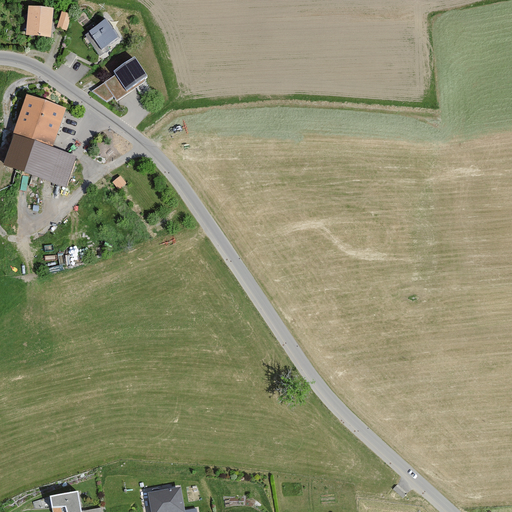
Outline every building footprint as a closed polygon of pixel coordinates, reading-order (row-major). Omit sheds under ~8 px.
[(52,12),(28,10),(25,38),(50,40),(52,12)] [(70,17),(61,14),(56,29),(65,32),(70,17)] [(107,22),(89,35),(102,53),(120,40),(107,22)] [(133,61),(112,75),(114,78),(103,85),(116,103),(147,82),(133,61)] [(51,152),(65,111),(26,98),(11,140),(13,141),(3,169),(65,191),(76,160),(51,152)] [(126,185),(119,178),(111,185),(118,192),(126,185)] [(150,511),(196,511),(191,511),(183,511),(180,490),(148,495),(150,511)] [(49,500),(51,510),(65,509),(65,511),(101,511),(101,510),(88,511),(80,511),(77,495),(49,500)]
